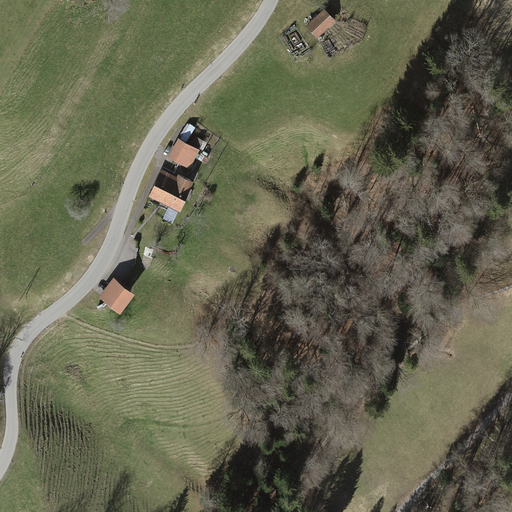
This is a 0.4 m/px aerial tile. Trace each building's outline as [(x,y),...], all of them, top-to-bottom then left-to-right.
[(321,11),(302,28),(313,40),(332,23),(321,11)] [(199,149),(178,138),(168,157),(189,168),(199,149)] [(192,181),(161,168),(149,197),(179,210),(192,181)] [(174,222),(179,211),(169,207),(164,218),(174,222)] [(133,290),(116,276),(100,296),(118,310),(133,290)]
